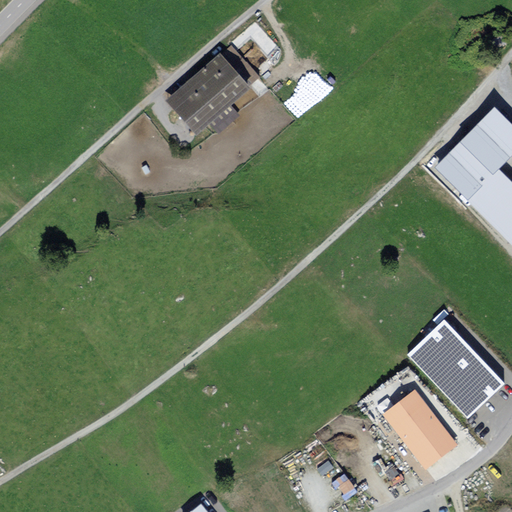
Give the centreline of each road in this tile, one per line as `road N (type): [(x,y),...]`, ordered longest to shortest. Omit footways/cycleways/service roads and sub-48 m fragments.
road 1 (residential): [(511,53),(389,184),(225,331),(135,400),(0,482)]
road 2 (residential): [(0,232),(263,0)]
road 3 (unclassified): [(381,511),(449,478),(511,420)]
